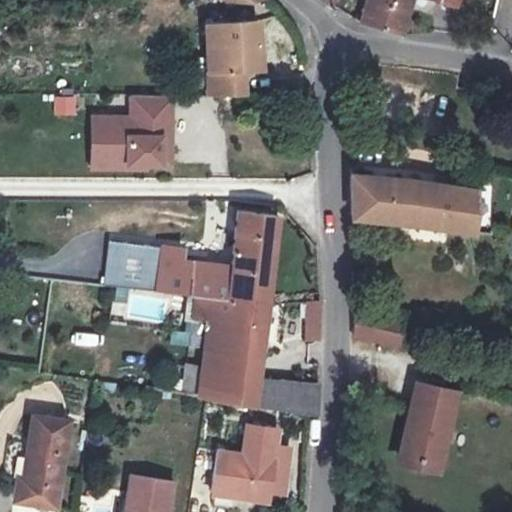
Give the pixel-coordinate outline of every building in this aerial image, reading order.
[(439,0),(368,0),(362,22),(388,31),(400,34),(410,0),(435,0),(439,1),(439,0)] [(254,23),(210,27),(211,95),(243,95),(243,73),(262,71),(254,23)] [(51,97),(53,117),(74,116),(73,96),(51,97)] [(217,195),(219,151),(211,151),(179,149),(170,188),(217,195)] [(482,231),(485,227),(486,190),(453,187),(436,186),(417,180),(406,178),(351,175),(351,194),(353,218),(407,223),(409,221),(428,223),(455,227),(465,230),(475,231),(477,230),(482,231)] [(165,248),(159,291),(212,296),(268,303),(276,219),(224,214),(222,214),(217,267),(185,263),(186,250),(165,248)] [(257,377),(268,303),(212,296),(203,370),(257,377)] [(320,305),(307,305),(308,331),(319,333),(320,305)] [(398,321),(354,312),(353,337),(397,346),(398,321)] [(318,417),(319,388),(297,383),(291,382),(274,383),(255,383),(257,377),(203,370),(199,399),(207,401),(318,417)] [(449,473),(460,386),(410,380),(400,467),(449,473)] [(69,425),(33,419),(25,481),(19,480),(16,503),(57,509),(69,425)] [(267,506),(280,431),(250,424),(245,456),(219,451),(212,497),(267,506)] [(170,511),(175,483),(131,477),(125,511),(170,511)]
